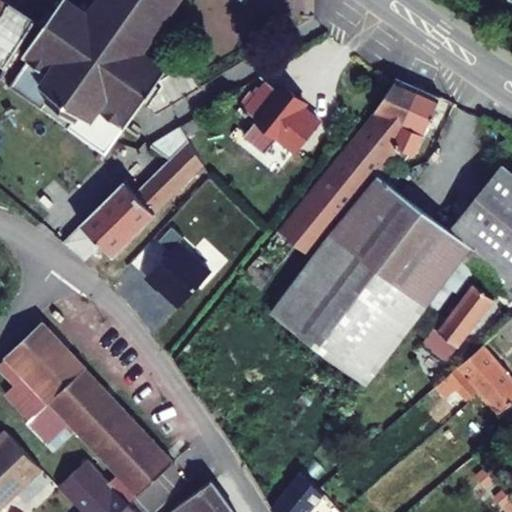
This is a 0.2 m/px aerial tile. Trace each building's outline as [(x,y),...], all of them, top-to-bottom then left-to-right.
[(0,0),(0,55),(7,59),(34,14),(10,0),(0,0)] [(60,0),(21,57),(28,61),(9,87),(105,155),(169,66),(146,51),(181,0),(93,0),(87,9),(73,0),(60,0)] [(247,130),(269,147),(283,128),(304,144),(328,113),(312,100),(316,94),(295,78),(290,84),(276,73),(252,104),(262,112),(247,130)] [(165,87),(167,96),(195,80),(191,74),(165,87)] [(281,231),(313,258),(317,252),(341,271),(357,251),(428,307),(463,261),(444,246),(453,235),(369,169),(396,134),(403,139),(437,95),(400,79),(281,231)] [(167,96),(170,99),(180,108),(203,96),(195,80),(167,96)] [(170,99),(153,108),(158,119),(180,108),(170,99)] [(125,174),(66,234),(85,250),(98,236),(113,249),(214,146),(197,126),(137,186),(125,174)] [(444,246),(463,261),(511,197),(511,168),(509,166),(453,235),(444,246)] [(511,197),(463,261),(511,299),(511,197)] [(313,258),(274,314),(366,387),(428,307),(357,251),(341,271),(317,252),(313,258)] [(433,339),(421,354),(433,363),(447,345),(456,351),(496,300),(477,284),(452,316),(441,307),(423,331),(433,339)] [(44,323),(1,362),(19,382),(6,395),(29,421),(85,368),(44,323)] [(451,377),(443,385),(469,413),(483,402),(511,432),(511,430),(511,380),(482,348),(468,361),(451,377)] [(442,368),(451,377),(468,361),(459,353),(442,368)] [(173,459),(85,368),(29,421),(26,424),(53,452),(60,445),(54,438),(52,436),(46,430),(48,428),(61,416),(70,425),(75,431),(115,473),(130,489),(122,496),(130,505),(173,459)] [(438,390),(427,399),(461,437),(472,427),(438,390)] [(48,428),(46,430),(52,436),(54,438),(60,445),(75,431),(70,425),(61,416),(48,428)] [(0,507),(43,467),(6,429),(0,434),(0,507)] [(308,462),(272,510),(272,511),(313,511),(329,491),(308,462)] [(130,489),(115,473),(107,480),(122,496),(130,489)] [(236,511),(211,481),(174,511),(236,511)]
